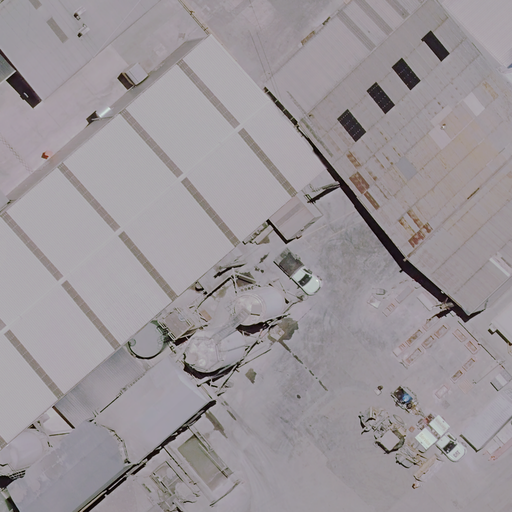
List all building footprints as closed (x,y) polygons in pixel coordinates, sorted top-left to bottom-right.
[(125,0),(0,0),(0,97),(5,104),(125,0)] [(511,103),(422,0),(413,0),(279,116),(511,383),(511,103)] [(0,483),(332,201),(183,28),(17,170),(0,150),(0,483)] [(46,475),(76,511),(92,511),(230,398),(193,353),(46,475)] [(431,511),(495,456),(454,410),(391,466),(431,511)] [(179,511),(155,482),(118,511),(179,511)]
